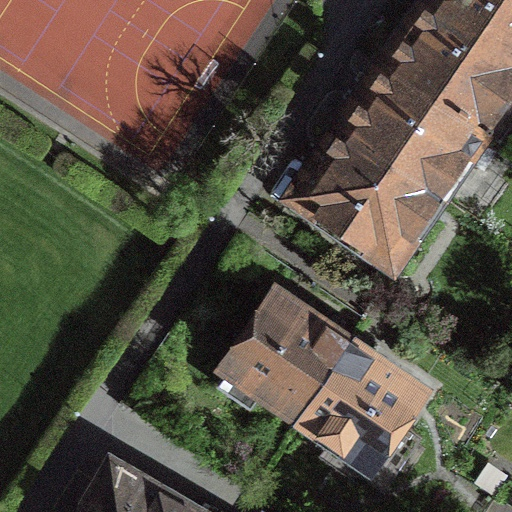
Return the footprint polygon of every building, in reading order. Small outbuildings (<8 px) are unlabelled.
[(511,47),(442,0),(424,0),(384,58),(483,126),(501,138),(511,121),(511,47)] [(511,0),(442,0),(511,47),(511,0)] [(384,58),(338,125),(438,193),(483,126),(384,58)] [(438,193),(338,125),(292,193),(391,261),(438,193)] [(348,337),(277,289),(226,364),(228,366),(216,383),(251,407),(263,389),(297,412),(348,337)] [(419,385),(348,337),(297,412),(331,435),(319,453),(354,476),(366,459),(368,460),(419,385)] [(245,511),(95,441),(61,511),(245,511)]
